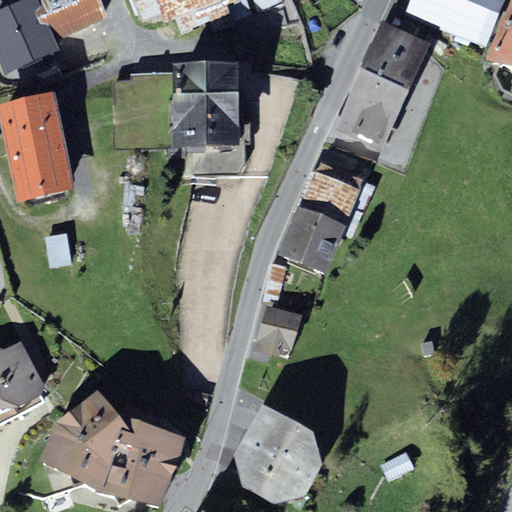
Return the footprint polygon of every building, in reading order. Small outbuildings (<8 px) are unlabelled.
[(106,23),(96,0),(32,0),(0,13),(0,55),(4,64),(106,23)] [(207,0),(155,0),(162,17),(207,0)] [(411,0),(405,14),(481,47),(502,0),(411,0)] [(511,0),(508,0),(481,63),(511,76),(511,0)] [(442,56),(384,31),(338,138),(397,162),(442,56)] [(243,78),(179,75),(176,153),(240,155),(243,78)] [(53,96),(0,108),(0,114),(22,205),(76,192),(53,96)] [(353,195),(311,179),(278,262),(319,278),(353,195)] [(301,319),(267,311),(257,353),(291,361),(301,319)] [(0,414),(19,413),(49,395),(26,343),(0,355),(0,414)] [(147,511),(164,511),(184,447),(125,429),(99,400),(61,429),(42,467),(104,499),(147,511)] [(309,437),(262,412),(235,462),(243,489),(275,506),(304,501),(320,470),(309,437)]
